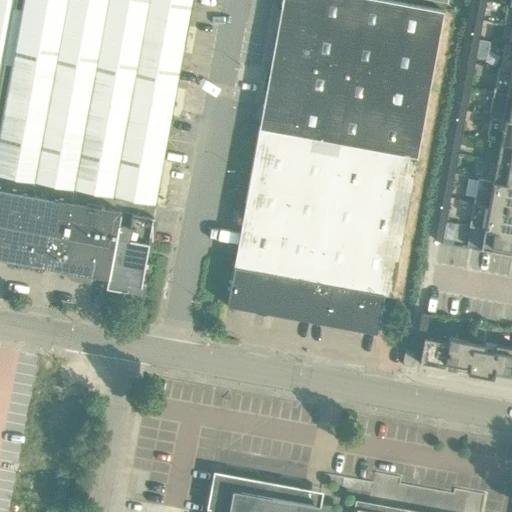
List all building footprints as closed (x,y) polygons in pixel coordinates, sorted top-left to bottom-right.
[(0,0),(0,72),(2,63),(12,7),(13,0),(0,0)] [(11,64),(0,122),(0,172),(148,200),(185,0),(22,0),(21,9),(12,7),(2,63),(11,64)] [(382,127),(405,4),(385,0),(283,0),(283,2),(269,76),(268,83),(264,106),(382,127)] [(260,124),(244,210),(235,257),(234,266),(387,293),(391,293),(443,11),(405,4),(382,127),(264,106),(260,124)] [(482,20),(485,5),(478,4),(475,19),(482,20)] [(473,33),(479,34),(482,20),(475,19),(473,33)] [(473,33),(470,46),(477,47),(479,34),(473,33)] [(490,117),(486,139),(511,143),(511,45),(504,44),(500,66),(498,66),(494,87),(492,95),(493,95),(489,116),(490,117)] [(470,46),(468,59),(475,60),(477,47),(470,46)] [(472,74),(475,60),(468,59),(465,72),(472,74)] [(463,85),(470,87),(472,74),(465,72),(463,85)] [(463,85),(461,99),(467,100),(470,87),(463,85)] [(458,112),(465,113),(467,100),(461,99),(458,112)] [(456,125),(463,126),(465,113),(458,112),(456,125)] [(456,125),(453,138),(460,139),(463,126),(456,125)] [(451,152),(457,154),(460,139),(453,138),(451,152)] [(487,158),(487,159),(511,163),(511,143),(486,139),(499,142),(496,160),(487,158)] [(448,167),(455,168),(457,154),(451,152),(448,167)] [(477,177),(477,178),(511,184),(511,163),(487,159),(483,178),(477,177)] [(448,167),(445,181),(452,183),(455,168),(448,167)] [(511,208),(511,184),(477,178),(474,197),(473,197),(472,201),(511,208)] [(450,197),(452,183),(445,181),(443,196),(450,197)] [(0,258),(7,260),(20,193),(0,189),(0,258)] [(20,193),(7,260),(57,269),(108,279),(113,250),(120,212),(70,203),(20,193)] [(447,212),(450,197),(443,196),(440,210),(447,212)] [(472,205),(469,225),(511,232),(511,208),(472,201),(472,205)] [(444,226),(447,212),(440,210),(437,225),(444,226)] [(113,250),(146,256),(153,219),(134,215),(132,227),(119,224),(122,212),(120,212),(113,250)] [(444,226),(437,225),(435,240),(441,241),(444,226)] [(480,248),(511,254),(511,232),(469,225),(468,226),(483,228),(480,248)] [(113,250),(108,279),(106,287),(140,293),(146,256),(113,250)] [(234,266),(227,304),(377,331),(383,299),(385,299),(387,293),(234,266)] [(423,337),(419,362),(445,367),(446,362),(467,365),(466,371),(492,376),(493,371),(511,374),(511,348),(495,345),(494,350),(483,349),(484,343),(483,343),(447,336),(446,342),(426,338),(430,315),(434,316),(434,315),(421,312),(416,336),(417,336),(423,337)] [(405,349),(402,364),(412,366),(415,351),(405,349)] [(318,511),(322,491),(214,470),(212,481),(206,511),(318,511)]
